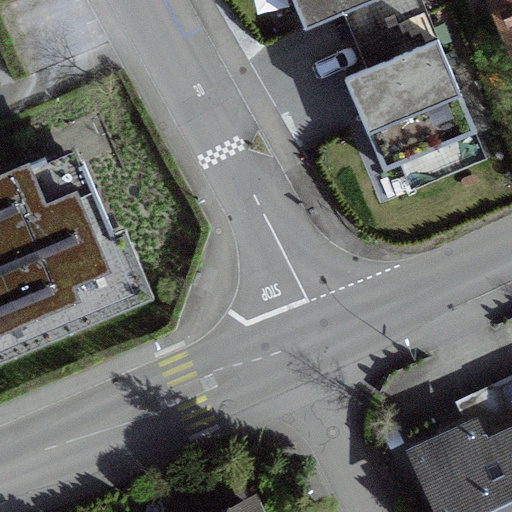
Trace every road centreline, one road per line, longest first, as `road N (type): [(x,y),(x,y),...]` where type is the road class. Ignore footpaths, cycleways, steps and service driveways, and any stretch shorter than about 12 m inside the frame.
road 1 (residential): [(137,0),(274,237),(320,338)]
road 2 (tertiary): [(0,468),(287,351)]
road 3 (tertiary): [(320,338),(511,251)]
road 4 (residential): [(287,351),(365,511)]
